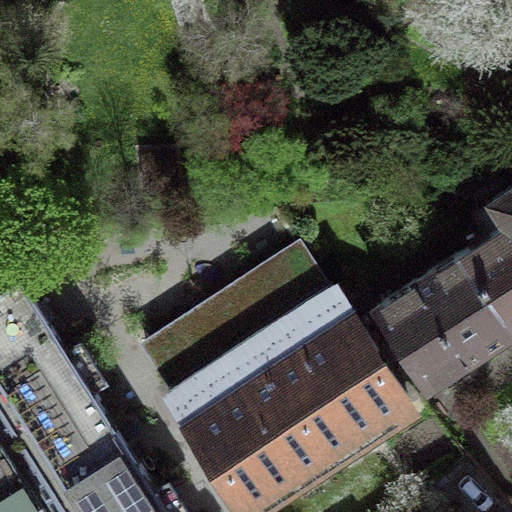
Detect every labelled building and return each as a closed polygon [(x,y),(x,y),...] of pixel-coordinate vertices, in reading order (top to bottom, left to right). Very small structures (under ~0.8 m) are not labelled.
[(0,0),(0,33),(15,6),(2,0),(0,0)] [(511,183),(492,196),(500,208),(481,221),(487,230),(461,248),(511,325),(511,324),(511,183)] [(299,235),(141,339),(168,384),(331,277),(299,235)] [(511,325),(461,248),(376,304),(427,380),(476,348),(511,325)] [(173,511),(19,269),(0,281),(0,432),(51,511),(173,511)] [(331,277),(168,384),(190,419),(355,314),(331,277)] [(406,392),(355,314),(190,419),(241,500),(406,392)] [(51,511),(0,432),(0,511),(51,511)]
